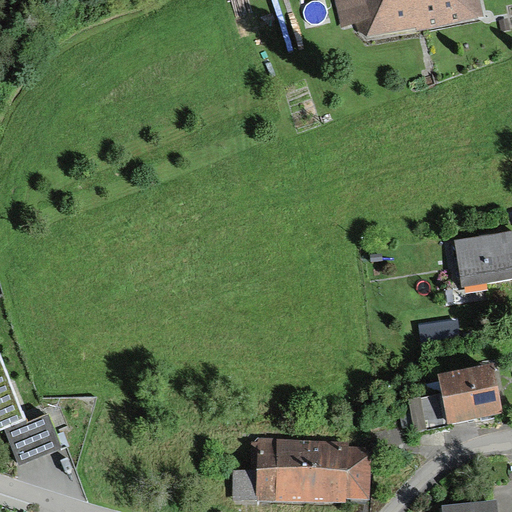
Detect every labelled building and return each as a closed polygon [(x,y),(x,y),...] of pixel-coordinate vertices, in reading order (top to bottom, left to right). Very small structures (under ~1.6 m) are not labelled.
[(472,17),(468,0),(334,0),(340,28),(361,24),(364,40),(472,17)] [(511,229),(452,240),(460,286),(511,276),(511,229)] [(0,432),(26,423),(0,354),(0,432)] [(501,413),(491,362),(439,372),(443,391),(410,398),(416,430),(501,413)] [(358,448),(254,446),(254,475),(230,474),(230,501),(357,503),(358,448)] [(498,511),(498,501),(441,506),(441,511),(498,511)]
